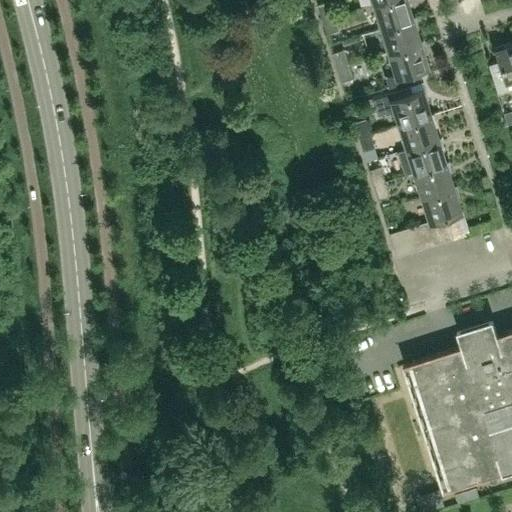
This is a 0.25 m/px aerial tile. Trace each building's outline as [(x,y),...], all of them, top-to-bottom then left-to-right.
[(379,28),(413,17),(407,0),(382,0),(372,4),(379,28)] [(333,16),(328,1),(317,5),(322,19),(333,16)] [(337,30),(333,16),(322,19),(326,34),(337,30)] [(420,41),(413,17),(379,28),(387,52),(420,41)] [(418,69),(428,66),(420,41),(387,52),(394,75),(384,74),(388,85),(420,75),(418,69)] [(511,42),(493,48),(497,60),(487,63),(497,92),(507,89),(505,81),(511,79),(511,42)] [(348,64),(343,50),(332,53),(337,67),(348,64)] [(352,78),(348,64),(337,67),(341,82),(352,78)] [(423,89),(412,92),(410,85),(372,97),(377,113),(392,109),(397,124),(431,114),(423,89)] [(511,122),(511,110),(503,113),(507,124),(511,122)] [(431,114),(397,124),(405,148),(438,138),(431,114)] [(369,132),(365,118),(354,121),(358,136),(369,132)] [(374,147),(369,132),(358,136),(363,151),(374,147)] [(438,138),(405,148),(397,151),(405,175),(412,172),(446,162),(438,138)] [(446,162),(412,172),(420,197),(454,186),(446,162)] [(385,181),(380,166),(369,170),(374,184),(385,181)] [(389,195),(385,181),(374,184),(378,198),(389,195)] [(462,211),(454,186),(420,197),(428,221),(428,222),(434,220),(446,216),(462,211)] [(453,237),(446,216),(434,220),(441,241),(453,237)] [(441,241),(434,220),(428,222),(428,221),(423,223),(430,245),(441,241)] [(430,245),(423,223),(412,226),(419,248),(430,245)] [(419,248),(412,226),(401,230),(407,252),(419,248)] [(407,252),(401,230),(389,233),(396,255),(407,252)] [(450,486),(511,465),(511,326),(498,331),(493,316),(457,327),(462,342),(410,359),(450,486)] [(477,486),(457,492),(459,500),(479,494),(477,486)]
